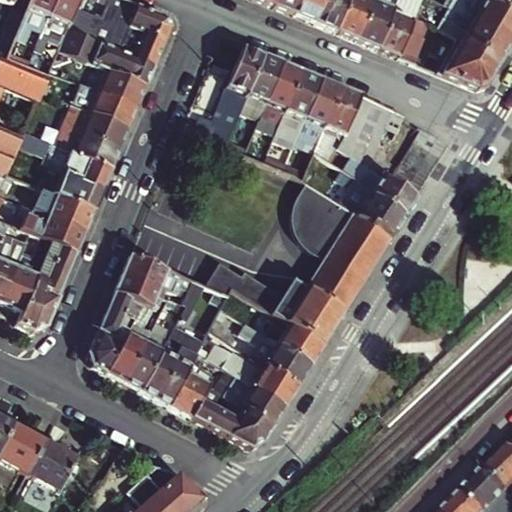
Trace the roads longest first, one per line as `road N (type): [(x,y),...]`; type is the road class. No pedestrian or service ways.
road 1 (tertiary): [(254,490),(314,414),(493,127)]
road 2 (residential): [(206,9),(49,385)]
road 3 (residential): [(206,9),(493,127)]
road 4 (residential): [(49,385),(254,490)]
road 5 (residential): [(407,511),(511,408)]
